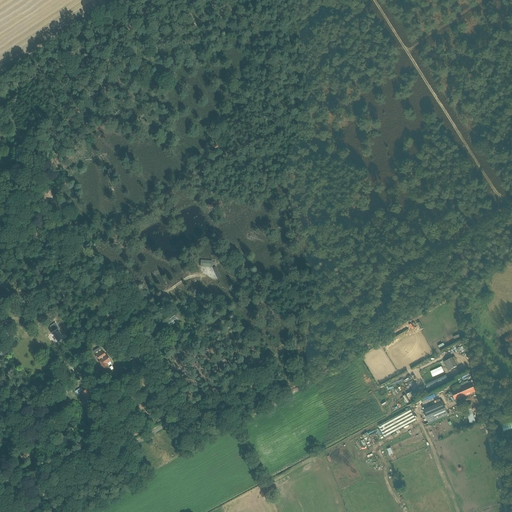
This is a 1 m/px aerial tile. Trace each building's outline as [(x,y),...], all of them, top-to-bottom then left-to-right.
[(415,160),(410,164),(411,164),(407,167),(410,172),(415,169),(414,168),(419,165),(415,160)] [(175,315),(159,326),(163,331),(179,321),(175,315)] [(200,317),(191,321),(186,324),(186,325),(192,323),(193,324),(194,324),(202,319),(200,317)] [(50,326),(54,332),(52,333),(58,343),(64,339),(58,329),(59,329),(56,323),(50,326)] [(191,324),(188,325),(197,340),(199,338),(191,324)] [(100,347),(94,352),(97,356),(96,357),(97,359),(98,359),(100,361),(99,362),(103,368),(108,365),(106,363),(110,361),(107,356),(106,357),(100,347)] [(141,354),(130,361),(134,368),(145,360),(141,354)] [(451,357),(443,362),(448,371),(456,366),(451,357)] [(426,384),(426,386),(428,389),(449,379),(448,378),(447,378),(446,375),(426,384)] [(456,400),(476,391),(472,382),(451,391),(456,400)] [(406,395),(409,399),(414,396),(425,390),(424,388),(425,387),(424,385),(406,395)] [(87,400),(92,397),(92,396),(91,397),(87,390),(82,393),(87,400)] [(427,423),(447,415),(442,400),(440,401),(439,398),(433,400),(434,404),(422,408),(427,423)] [(409,413),(379,428),(385,440),(415,425),(409,413)] [(369,435),(372,443),(377,441),(374,432),(369,435)]
